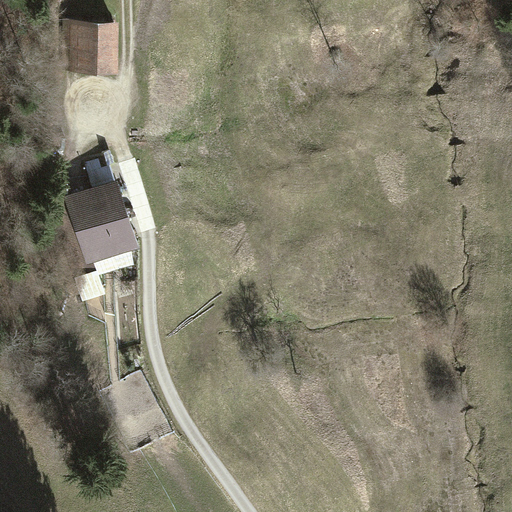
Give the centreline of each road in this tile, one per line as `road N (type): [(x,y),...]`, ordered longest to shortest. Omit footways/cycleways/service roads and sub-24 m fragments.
road 1 (track): [(251,511),(187,423),(156,356),(150,234),(118,131)]
road 2 (track): [(128,0),(131,71),(118,131)]
